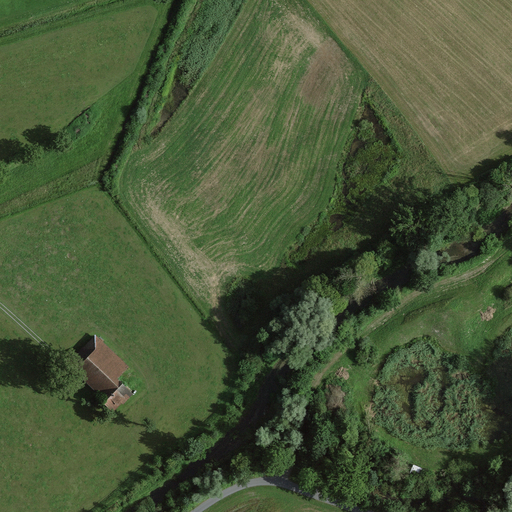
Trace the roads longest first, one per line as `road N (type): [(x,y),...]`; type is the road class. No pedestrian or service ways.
road 1 (track): [(199,0),(115,182)]
road 2 (track): [(196,511),(252,481),(359,511)]
